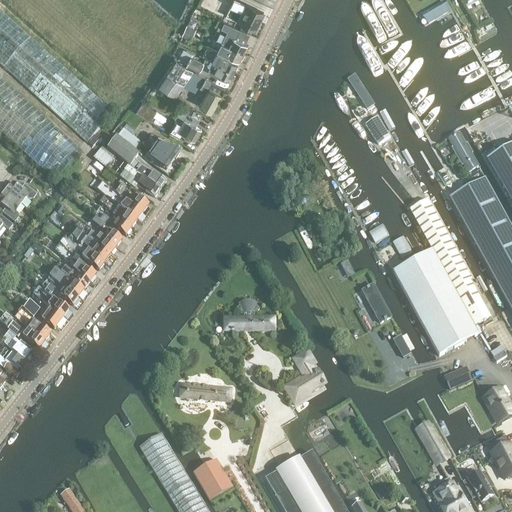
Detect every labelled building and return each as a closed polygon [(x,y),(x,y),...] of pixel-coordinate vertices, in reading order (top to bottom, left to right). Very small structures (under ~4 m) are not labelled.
[(245,3),(245,4),(236,0),(233,0),(230,6),(229,6),(224,16),(255,30),(259,22),(257,21),(262,11),(245,3)] [(447,13),(441,4),(421,16),(426,25),(447,13)] [(0,64),(87,143),(114,113),(0,10),(0,64)] [(190,19),(187,25),(193,29),(196,22),(190,19)] [(240,30),(224,23),(217,20),(212,31),(215,32),(212,37),(222,42),(222,43),(243,54),(247,46),(235,39),(240,30)] [(196,30),(186,26),(181,36),(191,41),(196,30)] [(243,54),(222,43),(222,42),(212,37),(209,45),(219,49),(217,52),(216,53),(218,54),(222,56),(224,54),(239,62),(243,54)] [(203,64),(191,57),(192,54),(184,49),(178,59),(186,64),(186,65),(198,72),(203,64)] [(222,56),(218,54),(214,62),(233,73),(236,67),(221,59),(222,56)] [(175,97),(192,71),(176,60),(159,86),(175,97)] [(233,73),(214,62),(211,61),(208,67),(210,68),(208,73),(214,77),(216,74),(229,81),(233,73)] [(354,76),(348,81),(367,109),(373,105),(354,76)] [(0,131),(56,182),(82,152),(0,77),(0,131)] [(211,112),(224,90),(205,79),(199,88),(207,92),(199,106),(211,112)] [(156,111),(147,105),(143,102),(136,111),(140,114),(149,121),(156,111)] [(180,125),(176,122),(170,131),(178,136),(180,133),(194,141),(201,130),(189,122),(192,118),(186,115),(180,125)] [(379,146),(390,138),(377,118),(365,126),(379,146)] [(126,126),(116,139),(136,154),(143,145),(134,139),(134,132),(126,126)] [(478,168),(459,135),(449,141),(467,174),(478,168)] [(136,154),(116,139),(107,151),(115,157),(124,164),(160,191),(166,183),(148,171),(147,172),(140,168),(137,173),(130,167),(138,156),(136,154)] [(167,145),(162,152),(157,149),(154,154),(158,157),(154,163),(166,172),(179,153),(167,145)] [(511,145),(486,160),(511,205),(511,145)] [(103,148),(93,159),(106,170),(113,161),(112,160),(115,157),(107,151),(103,148)] [(124,164),(115,176),(119,179),(123,182),(130,187),(135,181),(139,184),(137,187),(155,199),(160,191),(124,164)] [(511,228),(485,180),(484,180),(481,173),(462,184),(466,190),(449,199),(453,206),(511,314),(511,228)] [(62,191),(66,194),(67,194),(71,198),(74,194),(72,193),(75,189),(72,187),(73,186),(69,182),(62,191)] [(8,188),(4,193),(21,206),(26,199),(29,201),(33,200),(37,195),(24,185),(21,190),(13,184),(9,189),(8,188)] [(133,208),(126,203),(115,195),(116,194),(111,190),(102,184),(97,191),(105,197),(104,198),(136,222),(142,215),(133,208)] [(21,206),(4,193),(1,197),(2,198),(0,199),(0,204),(6,209),(2,214),(15,224),(19,219),(18,214),(16,212),(21,206)] [(63,198),(57,193),(54,197),(59,202),(63,198)] [(131,196),(126,203),(142,215),(147,207),(135,198),(135,199),(131,196)] [(136,222),(104,198),(100,203),(109,211),(108,212),(115,217),(130,229),(136,222)] [(432,251),(474,329),(491,319),(470,282),(472,281),(428,201),(409,211),(432,251)] [(66,212),(60,208),(55,214),(62,218),(66,212)] [(63,221),(54,214),(49,220),(53,223),(53,224),(58,228),(63,221)] [(104,215),(96,225),(101,230),(110,219),(104,215)] [(0,232),(4,227),(9,231),(13,226),(0,216),(0,232)] [(130,229),(115,217),(113,220),(117,223),(113,228),(125,237),(130,229)] [(368,234),(375,244),(389,236),(382,225),(368,234)] [(115,250),(100,238),(85,227),(80,235),(110,257),(115,250)] [(105,230),(100,238),(115,250),(121,242),(105,230)] [(110,257),(80,235),(74,242),(81,247),(85,250),(88,253),(104,264),(110,257)] [(85,250),(81,247),(79,249),(65,238),(59,245),(78,260),(84,253),(83,252),(85,250)] [(392,243),(401,260),(412,254),(403,238),(392,243)] [(35,244),(32,248),(39,254),(42,250),(35,244)] [(78,260),(59,245),(55,251),(69,263),(67,266),(72,269),(78,260)] [(34,251),(31,249),(25,256),(28,259),(34,251)] [(477,336),(474,329),(432,251),(393,273),(439,357),(477,336)] [(104,264),(88,253),(84,258),(84,262),(98,272),(104,264)] [(77,266),(73,273),(89,285),(95,277),(80,266),(77,266)] [(89,285),(73,273),(72,273),(69,271),(65,268),(61,274),(55,270),(54,270),(83,292),(89,285)] [(83,292),(54,270),(50,277),(62,287),(78,299),(83,292)] [(51,286),(47,291),(52,295),(56,290),(51,286)] [(78,299),(62,287),(60,290),(64,292),(60,298),(72,307),(78,299)] [(373,287),(362,293),(380,324),(390,318),(373,287)] [(69,311),(57,302),(52,299),(52,300),(49,298),(51,295),(52,295),(47,291),(46,290),(45,293),(43,291),(41,291),(39,291),(37,292),(36,295),(36,297),(38,299),(44,304),(47,307),(51,310),(49,312),(62,321),(69,311)] [(23,310),(29,315),(25,320),(30,324),(34,319),(34,318),(40,310),(30,302),(23,310)] [(244,315),(244,319),(252,319),(252,315),(253,313),(255,315),(259,310),(256,307),(257,305),(239,305),(240,307),(236,310),(241,315),(243,313),(244,315)] [(62,321),(49,312),(46,317),(42,314),(40,316),(44,319),(42,321),(55,330),(62,321)] [(244,319),(224,319),(224,332),(274,331),(274,319),(252,319),(244,319)] [(18,339),(23,332),(13,324),(8,331),(18,339)] [(30,328),(29,331),(45,343),(51,335),(38,326),(34,331),(30,328)] [(45,343),(29,331),(23,338),(39,350),(45,343)] [(400,338),(393,342),(403,359),(410,355),(400,338)] [(21,341),(12,352),(29,366),(35,358),(28,353),(31,349),(21,341)] [(502,346),(491,352),(497,362),(508,356),(502,346)] [(315,371),(315,372),(312,367),(316,365),(308,351),(293,360),(304,378),(302,380),(301,378),(284,388),(295,406),(311,397),(310,395),(324,386),(315,371)] [(29,366),(12,352),(4,362),(8,365),(4,369),(17,379),(20,375),(14,370),(16,368),(23,373),(29,366)] [(443,378),(449,389),(450,391),(472,381),(466,368),(443,378)] [(197,400),(197,402),(206,403),(206,401),(230,403),(231,391),(207,388),(207,387),(189,385),(189,386),(181,385),(180,398),(197,400)] [(499,426),(511,418),(511,409),(501,390),(484,399),(499,426)] [(208,511),(161,435),(139,448),(178,511),(208,511)] [(439,442),(428,448),(438,466),(449,460),(439,442)] [(511,452),(508,446),(491,455),(493,459),(492,459),(490,465),(498,468),(500,468),(507,481),(511,478),(511,479),(511,452)] [(283,511),(345,511),(312,454),(265,481),(283,511)] [(194,474),(210,502),(232,489),(216,461),(194,474)] [(488,489),(493,486),(486,475),(481,478),(479,474),(462,484),(471,498),(476,496),(481,504),(493,498),(488,489)] [(439,507),(442,511),(464,511),(468,510),(459,495),(458,496),(449,480),(434,488),(443,504),(439,507)] [(401,504),(408,500),(402,489),(395,493),(401,504)] [(83,511),(69,491),(61,497),(71,511),(83,511)] [(354,511),(365,511),(360,503),(352,507),(354,511)]
